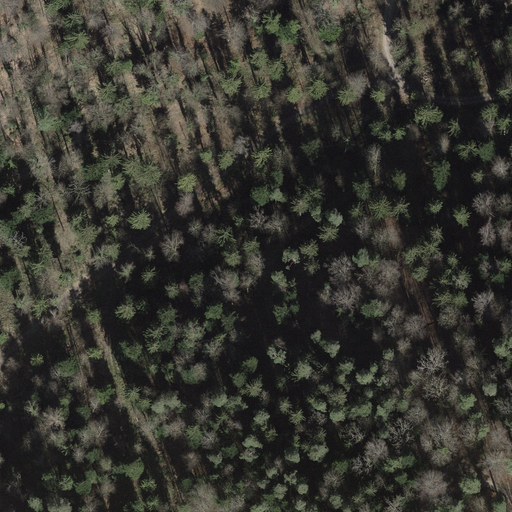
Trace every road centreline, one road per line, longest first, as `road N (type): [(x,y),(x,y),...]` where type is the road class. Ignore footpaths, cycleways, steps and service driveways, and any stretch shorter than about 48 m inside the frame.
road 1 (track): [(402,81),(328,102),(282,131),(0,363)]
road 2 (track): [(0,187),(155,119),(391,51)]
road 3 (track): [(391,51),(391,69),(402,81),(439,101),(511,90)]
